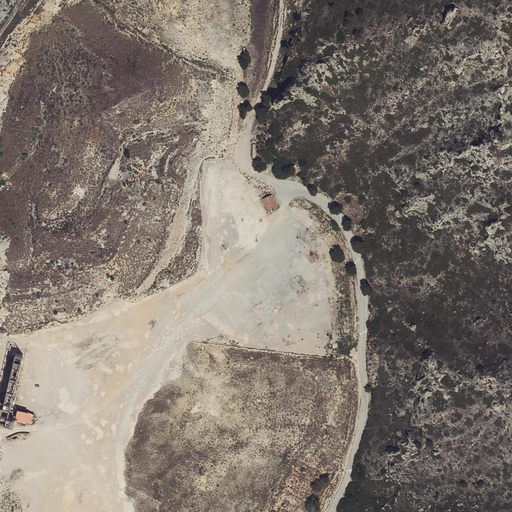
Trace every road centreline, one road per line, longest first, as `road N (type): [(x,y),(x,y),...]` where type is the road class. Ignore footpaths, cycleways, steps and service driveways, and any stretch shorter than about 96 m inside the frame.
road 1 (track): [(295,190),(254,255),(162,318),(119,446),(116,511)]
road 2 (track): [(243,159),(283,0)]
road 3 (track): [(144,373),(83,418),(0,432)]
